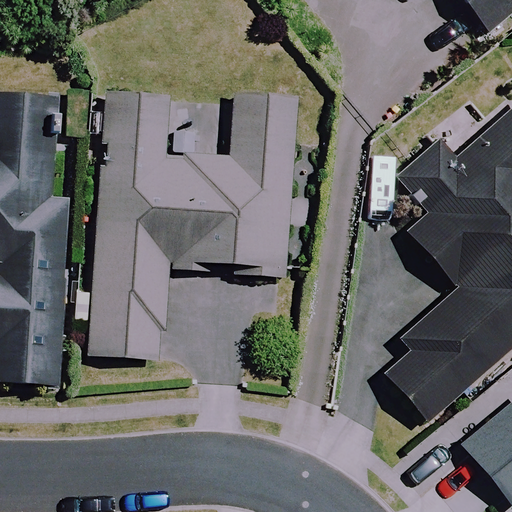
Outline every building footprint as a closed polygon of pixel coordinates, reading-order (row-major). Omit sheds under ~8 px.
[(511,0),(449,0),(483,39),(511,13),(511,0)] [(157,364),(162,279),(201,281),(202,271),(239,273),(239,284),(278,286),(290,99),(229,95),(228,106),(163,102),(94,97),(90,171),(97,171),(85,359),(157,364)] [(0,99),(0,387),(52,390),(61,201),(53,201),(58,102),(0,99)] [(511,111),(453,162),(434,141),(394,175),(423,209),(397,231),(452,296),(398,342),(409,355),(378,382),(417,428),(511,346),(511,111)] [(511,408),(458,452),(506,511),(510,511),(511,511),(511,408)]
